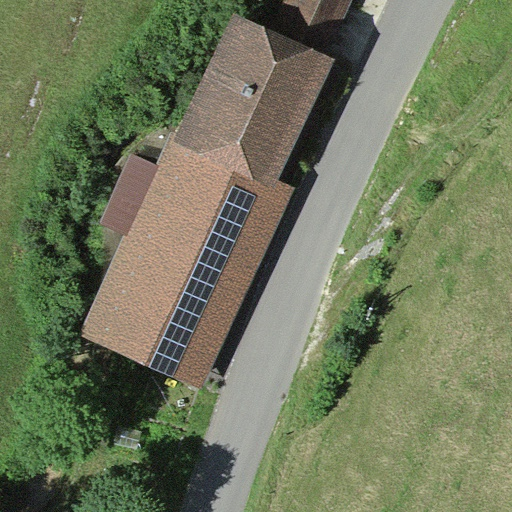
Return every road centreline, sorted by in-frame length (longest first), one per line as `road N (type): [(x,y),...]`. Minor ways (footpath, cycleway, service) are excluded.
road 1 (secondary): [(419,0),(345,147),(211,511)]
road 2 (track): [(260,366),(345,298),(395,205),(511,61)]
